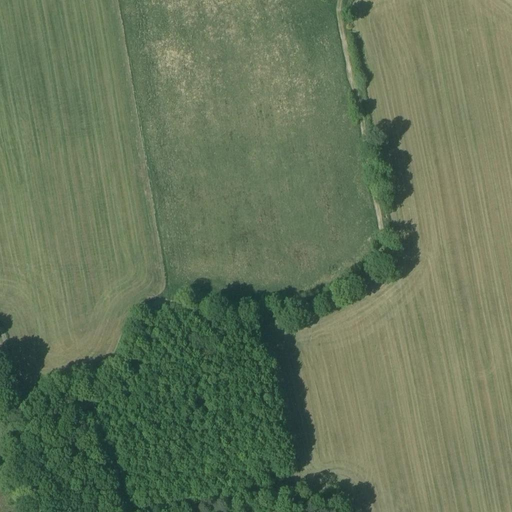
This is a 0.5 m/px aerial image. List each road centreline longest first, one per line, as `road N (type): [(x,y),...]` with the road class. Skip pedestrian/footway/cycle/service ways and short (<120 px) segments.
road 1 (track): [(344,0),(338,26),(382,246),(371,266),(307,308),(265,313),(152,303),(132,319),(120,359),(103,376),(16,405)]
road 2 (unclassified): [(40,511),(0,350)]
